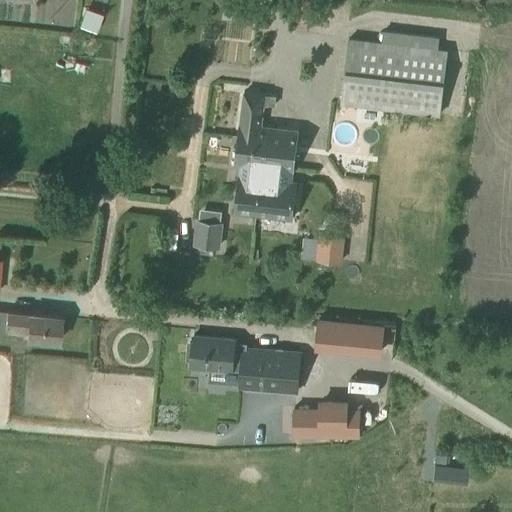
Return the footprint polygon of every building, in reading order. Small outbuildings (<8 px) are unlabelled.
[(237,20),(239,5),(214,3),(213,14),(228,16),(228,19),(237,20)] [(346,39),(339,104),(437,115),(444,50),(346,39)] [(242,93),(234,165),(240,165),(238,178),(237,178),(233,213),(290,219),(294,184),(290,183),(291,172),(292,172),(296,131),(259,127),(261,106),(272,107),(273,96),(242,93)] [(221,222),(196,220),(194,245),(219,247),(221,222)] [(343,236),(320,235),(318,260),(341,262),(343,236)] [(58,343),(60,317),(0,310),(0,328),(27,331),(26,340),(58,343)] [(315,312),(312,344),(377,350),(380,318),(315,312)] [(185,343),(184,358),(188,358),(187,367),(228,370),(237,370),(236,387),(293,392),(296,351),(239,347),(239,349),(230,348),(231,338),(190,334),(189,343),(185,343)] [(289,407),(287,434),(352,439),(354,412),(341,411),(342,406),(315,404),(315,409),(289,407)] [(362,489),(408,490),(409,459),(376,459),(376,470),(363,470),(362,489)] [(446,475),(447,466),(446,466),(435,465),(434,474),(446,475)] [(469,477),(470,468),(459,467),(458,476),(469,477)] [(226,507),(255,510),(257,490),(228,487),(226,507)] [(378,509),(402,510),(403,496),(379,494),(378,509)]
